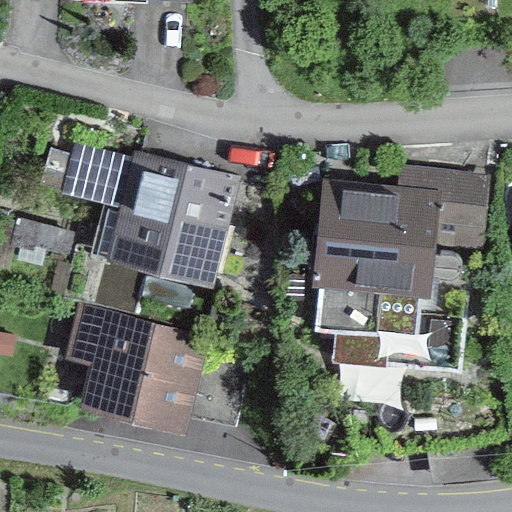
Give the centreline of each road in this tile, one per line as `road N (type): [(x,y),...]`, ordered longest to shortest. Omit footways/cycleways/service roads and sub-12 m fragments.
road 1 (residential): [(511,507),(359,506),(0,441)]
road 2 (residential): [(252,124),(365,128),(511,118)]
road 3 (residential): [(0,63),(252,124)]
road 4 (residential): [(252,124),(247,0)]
